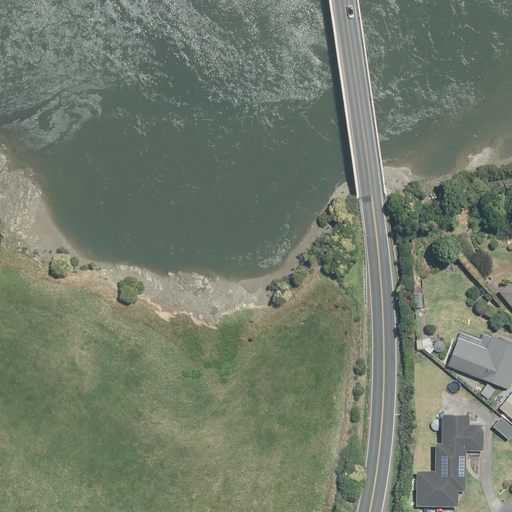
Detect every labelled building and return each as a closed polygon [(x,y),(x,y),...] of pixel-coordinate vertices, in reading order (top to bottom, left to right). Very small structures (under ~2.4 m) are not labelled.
[(511,286),(511,285),(498,296),(511,312),(511,286)] [(440,335),(420,334),(419,350),(447,353),(447,342),(439,341),(440,335)] [(484,350),(454,340),(443,372),(507,394),(511,377),(511,344),(488,337),(484,350)] [(511,391),(497,411),(511,422),(511,391)] [(433,475),(415,475),(412,510),(457,511),(458,494),(464,494),(465,457),(481,457),(481,430),(467,430),(468,421),(440,421),(440,447),(434,447),(433,475)] [(511,432),(498,421),(490,431),(505,443),(511,433),(511,432)]
